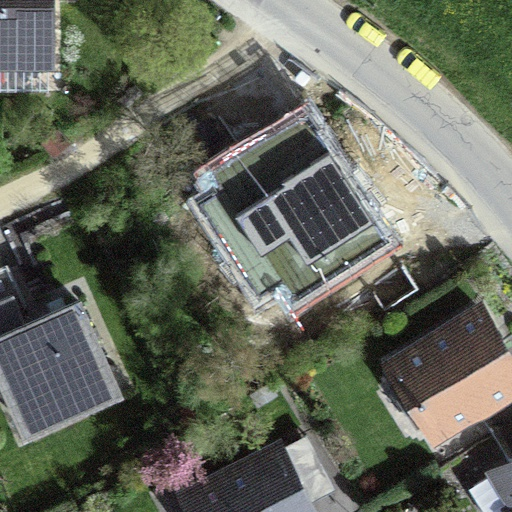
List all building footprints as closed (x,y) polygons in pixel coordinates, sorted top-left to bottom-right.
[(0,0),(0,53),(50,54),(49,0),(0,0)] [(305,108),(210,168),(291,297),(302,290),(324,324),(373,292),(383,307),(417,286),(305,108)] [(10,268),(0,272),(0,368),(20,412),(110,371),(77,300),(34,320),(10,268)] [(511,356),(481,306),(392,360),(435,429),(416,440),(432,466),(491,430),(475,404),(511,381),(511,356)] [(491,430),(432,466),(451,496),(472,483),(470,492),(485,511),(502,511),(511,506),(511,457),(509,459),(491,430)] [(312,511),(278,445),(186,492),(196,511),(312,511)]
